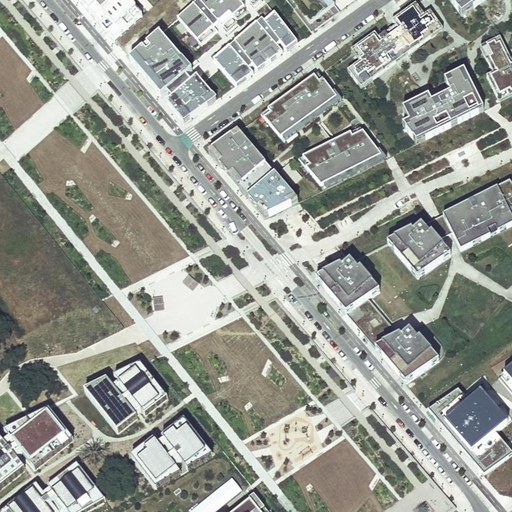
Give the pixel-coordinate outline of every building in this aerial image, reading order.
[(141,17),(126,0),(76,0),(113,42),(141,17)] [(256,0),(200,0),(178,20),(201,47),(256,0)] [(285,0),(312,34),(315,32),(290,0),(285,0)] [(290,0),(315,32),(340,14),(329,0),(318,0),(316,2),(314,0),(290,0)] [(449,0),(462,17),(485,0),(449,0)] [(392,22),(396,27),(379,40),(375,35),(351,51),(360,63),(348,72),(360,90),(402,60),(443,31),(430,13),(424,17),(416,5),(392,22)] [(296,42),(273,13),(214,62),(235,87),(296,42)] [(170,97),(190,81),(187,77),(192,73),(160,36),(130,62),(161,99),(167,94),(170,97)] [(511,97),(511,63),(509,58),(500,39),(480,49),(493,74),(486,78),(500,104),(511,97)] [(407,109),(402,111),(408,123),(407,124),(403,127),(415,143),(417,145),(484,112),(464,73),(444,82),(448,89),(441,92),(444,98),(437,102),(432,104),(429,98),(407,109)] [(318,75),(261,117),(281,140),(283,138),(337,100),(336,98),(318,75)] [(190,81),(170,97),(172,100),(167,105),(184,126),(216,103),(197,78),(192,83),(190,81)] [(338,96),(336,98),(337,100),(283,138),(285,142),(340,103),(342,102),(338,96)] [(361,130),(300,160),(321,187),(324,186),(381,158),(380,156),(361,130)] [(235,141),(242,136),(239,132),(233,137),(235,141)] [(218,153),(212,158),(233,182),(266,165),(242,136),(235,141),(233,137),(215,149),(218,153)] [(208,154),(212,158),(218,153),(215,149),(208,154)] [(382,154),(380,156),(381,158),(324,186),(326,190),(384,161),(386,160),(382,154)] [(266,165),(233,182),(242,193),(275,177),(270,170),(266,165)] [(280,173),(293,187),(302,179),(290,165),(280,173)] [(275,177),(242,193),(262,217),(269,213),(272,217),(292,207),(289,204),(295,200),(275,177)] [(503,186),(443,216),(461,252),(473,246),(469,238),(477,234),(481,242),(491,237),(487,229),(503,221),(507,229),(511,226),(511,187),(507,190),(503,186)] [(443,216),(428,224),(436,232),(438,242),(452,235),(443,216)] [(487,229),(491,237),(507,229),(503,221),(487,229)] [(401,246),(392,250),(411,272),(418,267),(425,275),(451,257),(438,242),(436,232),(428,224),(424,226),(413,234),(412,232),(396,240),(401,246)] [(469,238),(473,246),(481,242),(477,234),(469,238)] [(396,240),(387,244),(392,250),(401,246),(396,240)] [(340,268),(323,276),(324,289),(367,339),(387,322),(367,299),(380,293),(361,270),(359,272),(351,262),(341,270),(340,268)] [(418,267),(411,272),(418,280),(425,275),(418,267)] [(323,276),(316,280),(324,289),(323,276)] [(387,322),(367,339),(379,353),(399,335),(395,330),(387,322)] [(399,335),(379,353),(381,356),(382,355),(388,362),(387,363),(406,385),(439,361),(420,338),(418,340),(410,330),(401,337),(399,335)] [(107,382),(85,393),(118,436),(137,421),(136,418),(142,414),(145,418),(168,401),(141,366),(114,379),(119,385),(113,390),(107,382)] [(511,367),(499,379),(511,394),(511,367)] [(441,427),(469,404),(458,391),(428,412),(441,427)] [(468,458),(496,435),(507,425),(481,396),(469,404),(441,427),(468,458)] [(0,439),(0,491),(25,473),(17,462),(23,457),(35,472),(74,443),(49,411),(5,433),(10,440),(4,445),(0,439)] [(154,442),(132,459),(157,491),(181,476),(176,470),(182,465),(188,473),(213,458),(185,422),(162,440),(165,443),(158,447),(154,442)] [(496,435),(468,458),(484,477),(506,461),(511,457),(507,451),(496,435)] [(37,488),(5,511),(89,511),(106,503),(77,467),(48,489),(50,492),(44,497),(37,488)] [(217,511),(242,492),(232,480),(192,511),(217,511)] [(258,511),(250,502),(238,511),(258,511)]
